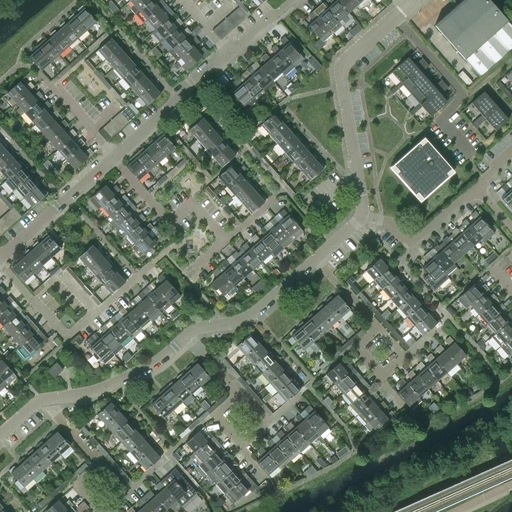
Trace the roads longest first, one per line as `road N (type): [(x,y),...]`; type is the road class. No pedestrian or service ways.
road 1 (residential): [(360,218),(341,69),(394,17)]
road 2 (residential): [(394,17),(461,95),(441,120),(469,154)]
road 3 (residential): [(45,400),(115,384),(185,336)]
road 4 (residential): [(113,157),(226,52)]
road 5 (residential): [(185,336),(242,320),(315,262)]
road 6 (residential): [(0,254),(113,157)]
road 7 (residential): [(360,218),(392,226),(410,244),(475,186)]
road 8 (residential): [(0,263),(62,332),(95,311)]
